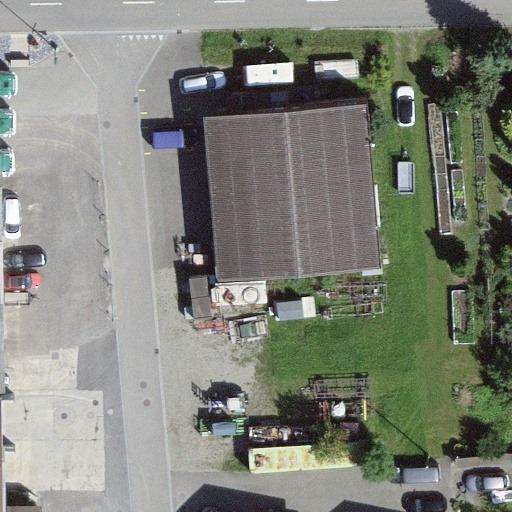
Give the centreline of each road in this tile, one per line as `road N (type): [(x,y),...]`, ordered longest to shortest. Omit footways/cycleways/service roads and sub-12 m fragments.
road 1 (residential): [(138,9),(148,511)]
road 2 (tertiary): [(138,9),(511,3)]
